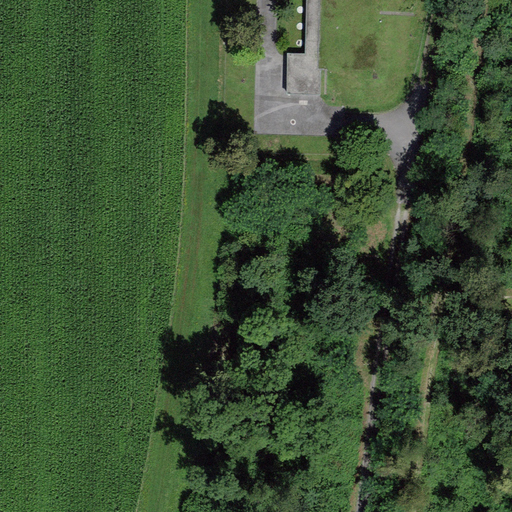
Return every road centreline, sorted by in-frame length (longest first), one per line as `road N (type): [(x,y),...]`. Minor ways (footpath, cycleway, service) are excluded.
road 1 (track): [(361,511),(420,218)]
road 2 (track): [(420,218),(405,176),(435,0)]
